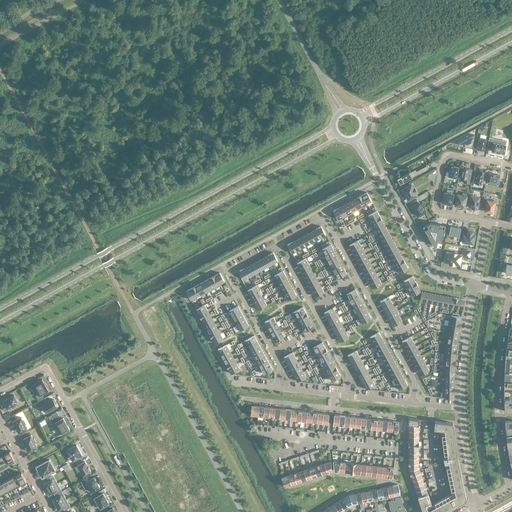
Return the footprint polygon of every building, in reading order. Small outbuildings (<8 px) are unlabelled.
[(472,148),(474,135),(459,143),(461,146),(472,148)] [(489,137),(487,148),(492,149),(491,151),(492,151),(496,152),(497,152),(498,153),(499,153),(503,154),(504,154),(504,153),(506,141),(501,140),(501,144),(493,142),(494,138),(489,137)] [(486,139),(479,138),(476,149),(484,150),(486,139)] [(428,169),(426,166),(416,171),(415,170),(410,173),(409,172),(396,179),(400,185),(413,178),(412,177),(418,175),(428,169)] [(458,167),(454,166),(453,167),(451,167),(450,172),(449,172),(447,178),(452,179),(452,177),(456,178),(458,167)] [(468,169),(462,168),(460,178),(464,178),(463,182),(469,183),(471,173),(468,172),(468,169)] [(484,172),(479,171),(478,174),(475,174),(474,183),(482,184),(483,183),(485,172),(484,172)] [(489,174),(487,181),(498,184),(498,182),(499,182),(499,178),(499,176),(500,175),(499,175),(496,174),(495,174),(493,174),(489,173),(489,174)] [(411,184),(402,189),(408,200),(417,195),(411,184)] [(367,192),(362,195),(366,204),(367,204),(371,201),(367,192)] [(467,193),(462,192),(462,195),(457,194),(455,205),(458,205),(458,206),(464,207),(467,193)] [(453,194),(445,193),(444,193),(444,196),(445,196),(444,199),(443,199),(442,202),(443,203),(451,204),(453,194)] [(362,208),(367,205),(367,204),(366,204),(362,195),(357,198),(362,208)] [(479,198),(471,196),(469,207),(472,207),(472,209),(476,209),(476,208),(477,208),(479,198)] [(357,198),(352,200),(358,211),(362,208),(357,198)] [(484,198),(483,204),(486,204),(486,205),(485,211),(493,213),(495,202),(494,202),(494,200),(490,200),(490,201),(487,200),(488,199),(484,198)] [(353,213),(358,211),(352,200),(347,203),(352,212),(353,213)] [(417,200),(410,203),(412,206),(417,216),(419,215),(420,217),(423,215),(422,213),(424,212),(422,209),(422,208),(421,207),(421,206),(419,203),(418,203),(417,200)] [(353,213),(352,212),(347,203),(343,205),(347,214),(348,216),(353,213)] [(348,216),(347,214),(343,205),(338,208),(343,217),(343,218),(348,216)] [(343,218),(343,217),(338,208),(333,211),(338,221),(343,218)] [(368,215),(371,220),(379,216),(376,211),(368,215)] [(382,220),(379,216),(371,220),(373,225),(382,220)] [(373,225),(376,230),(384,225),(382,220),(373,225)] [(445,225),(430,222),(423,226),(433,245),(441,247),(445,225)] [(376,230),(378,235),(387,230),(384,225),(376,230)] [(321,226),(316,229),(320,238),(325,235),(321,226)] [(450,226),(448,235),(449,235),(454,236),(453,240),(458,241),(460,228),(456,227),(450,226)] [(316,229),(311,232),(316,240),(320,238),(316,229)] [(378,235),(381,239),(390,235),(387,230),(378,235)] [(467,236),(464,236),(462,242),(473,244),(474,235),(475,232),(473,232),(473,231),(468,230),(467,236)] [(311,232),(306,234),(311,243),(316,240),(311,232)] [(306,234),(301,237),(306,245),(311,243),(306,234)] [(381,239),(384,244),(392,239),(390,235),(381,239)] [(301,237),(297,239),(301,248),(306,245),(301,237)] [(297,239),(292,242),(297,251),(301,248),(297,239)] [(384,244),(386,249),(395,244),(392,239),(384,244)] [(358,240),(349,245),(352,250),(360,245),(358,240)] [(287,245),(292,253),(297,251),(292,242),(287,245)] [(397,249),(395,244),(386,249),(389,254),(397,249)] [(323,255),(325,254),(333,250),(331,245),(320,250),(323,255)] [(363,250),(360,245),(352,250),(354,255),(363,250)] [(389,254),(391,258),(400,254),(397,249),(389,254)] [(333,250),(325,254),(323,255),(326,260),(336,254),(333,250)] [(366,255),(363,250),(354,255),(357,259),(366,255)] [(446,252),(445,261),(449,262),(449,263),(454,264),(454,263),(459,264),(461,257),(469,258),(470,251),(463,250),(462,255),(446,252)] [(273,252),(268,255),(273,264),(278,261),(273,252)] [(339,259),(336,254),(326,260),(328,265),(339,259)] [(403,258),(400,254),(391,258),(394,263),(403,258)] [(268,255),(263,258),(268,266),(273,264),(268,255)] [(368,259),(366,255),(357,259),(360,264),(368,259)] [(263,258),(258,260),(263,269),(268,266),(263,258)] [(297,263),(300,268),(308,263),(306,258),(300,261),(297,263)] [(394,263),(396,268),(405,263),(403,258),(394,263)] [(341,264),(339,259),(328,265),(331,269),(332,268),(341,264)] [(371,264),(368,259),(360,264),(362,269),(371,264)] [(258,260),(254,263),(258,272),(263,269),(258,260)] [(462,273),(470,273),(470,263),(463,262),(462,273)] [(254,263),(249,266),(254,274),(258,272),(254,263)] [(300,268),(302,273),(311,268),(308,263),(300,268)] [(408,268),(405,263),(396,268),(399,273),(408,268)] [(341,264),(332,268),(331,269),(333,274),(344,268),(341,264)] [(373,269),(371,264),(362,269),(365,274),(373,269)] [(249,266),(244,268),(249,277),(254,274),(249,266)] [(244,280),(249,277),(244,268),(239,271),(244,280)] [(313,273),(311,268),(302,273),(305,277),(313,273)] [(346,273),(344,268),(333,274),(336,279),(346,273)] [(376,274),(373,269),(365,274),(367,278),(376,274)] [(274,275),(277,280),(286,276),(283,271),(274,275)] [(220,273),(215,275),(219,284),(220,284),(224,281),(220,273)] [(316,277),(313,273),(305,277),(307,282),(316,277)] [(379,278),(376,274),(367,278),(370,283),(379,278)] [(220,284),(219,284),(215,275),(210,278),(215,287),(215,288),(220,286),(220,284)] [(288,280),(286,276),(277,280),(279,285),(288,280)] [(402,282),(405,287),(407,286),(406,286),(415,281),(412,276),(402,282)] [(319,282),(316,277),(307,282),(310,287),(319,282)] [(211,291),(215,288),(215,287),(210,278),(205,281),(210,289),(211,291)] [(381,283),(379,278),(370,283),(373,288),(381,283)] [(291,285),(288,280),(279,285),(282,290),(291,285)] [(205,292),(206,294),(211,291),(210,289),(205,281),(200,283),(205,292)] [(407,286),(409,290),(409,291),(418,286),(415,281),(406,286),(407,286)] [(310,287),(313,292),(321,287),(319,282),(310,287)] [(200,283),(196,286),(200,294),(205,292),(200,283)] [(247,290),(250,295),(259,290),(259,291),(260,290),(258,285),(256,285),(252,288),(249,289),(247,290)] [(282,290),(285,295),(293,290),(291,285),(282,290)] [(196,286),(191,288),(196,297),(200,294),(196,286)] [(409,290),(407,291),(410,297),(420,291),(418,286),(409,291),(409,290)] [(324,292),(321,287),(313,292),(315,297),(324,292)] [(191,300),(196,297),(191,288),(186,291),(191,300)] [(345,295),(348,300),(349,299),(358,294),(355,289),(345,295)] [(250,295),(253,300),(261,295),(259,291),(259,290),(250,295)] [(296,295),(293,290),(285,295),(287,300),(296,295)] [(360,299),(358,294),(349,299),(352,304),(360,299)] [(253,300),(255,305),(264,300),(261,295),(253,300)] [(380,301),(383,306),(391,302),(389,297),(380,301)] [(363,304),(360,299),(352,304),(354,308),(363,304)] [(267,305),(264,300),(255,305),(258,310),(267,305)] [(394,306),(391,302),(383,306),(385,311),(394,306)] [(366,308),(363,304),(354,308),(357,313),(366,308)] [(196,309),(198,314),(207,310),(204,305),(199,308),(196,309)] [(395,305),(394,306),(385,311),(388,316),(398,310),(395,305)] [(229,311),(232,316),(240,311),(238,306),(229,311)] [(303,307),(292,313),(295,318),(305,312),(303,307)] [(333,308),(324,312),(327,317),(335,313),(335,312),(333,308)] [(368,313),(366,308),(357,313),(359,318),(368,313)] [(198,314),(201,319),(210,314),(207,310),(198,314)] [(399,316),(401,315),(398,310),(388,316),(390,320),(399,316)] [(232,316),(234,320),(243,316),(240,311),(232,316)] [(308,317),(305,312),(295,318),(298,322),(308,317)] [(327,317),(329,322),(338,317),(338,318),(340,317),(337,312),(335,312),(335,313),(327,317)] [(371,318),(368,313),(359,318),(358,319),(361,324),(371,318)] [(201,319),(204,324),(212,319),(210,314),(201,319)] [(237,325),(246,320),(243,316),(234,320),(237,325)] [(402,321),(399,316),(390,320),(393,325),(402,321)] [(273,317),(265,322),(267,327),(276,322),(273,317)] [(311,321),(308,317),(298,322),(300,327),(311,321)] [(338,318),(338,317),(329,322),(332,327),(340,322),(338,318)] [(204,324),(206,329),(215,324),(212,319),(204,324)] [(248,325),(246,320),(237,325),(235,326),(238,331),(240,330),(248,325)] [(313,326),(311,321),(300,327),(303,332),(313,326)] [(267,327),(270,331),(279,327),(276,322),(267,327)] [(332,327),(334,332),(343,327),(340,322),(332,327)] [(206,329),(209,333),(217,329),(217,328),(215,324),(206,329)] [(281,331),(279,327),(270,331),(272,336),(281,331)] [(334,332),(337,336),(346,332),(345,331),(343,327),(334,332)] [(209,333),(211,338),(220,333),(220,334),(222,333),(219,328),(217,328),(217,329),(209,333)] [(281,331),(272,336),(275,341),(284,336),(285,336),(283,330),(281,331)] [(350,336),(347,331),(345,331),(346,332),(337,336),(340,341),(350,336)] [(378,332),(370,337),(373,342),(381,337),(378,332)] [(214,343),(223,338),(220,334),(220,333),(211,338),(214,343)] [(248,346),(248,345),(257,341),(254,336),(245,340),(244,341),(247,346),(248,346)] [(384,342),(381,337),(373,342),(375,347),(384,342)] [(410,337),(402,341),(404,346),(413,341),(410,337)] [(250,350),(251,350),(259,345),(257,341),(248,345),(248,346),(250,350)] [(404,346),(407,351),(416,346),(413,341),(404,346)] [(312,348),(314,353),(325,347),(322,342),(312,348)] [(386,347),(384,342),(375,347),(378,351),(386,347)] [(226,345),(218,349),(220,354),(229,350),(226,345)] [(253,355),(262,350),(259,345),(251,350),(250,350),(249,351),(252,356),(253,355)] [(418,351),(416,346),(407,351),(410,356),(418,351)] [(327,352),(325,347),(314,353),(317,358),(327,352)] [(389,351),(386,347),(378,351),(380,356),(389,351)] [(232,354),(229,350),(220,354),(223,359),(232,354)] [(264,355),(262,350),(253,355),(256,359),(256,360),(264,355)] [(356,351),(347,355),(350,360),(359,356),(356,351)] [(380,356),(383,361),(392,356),(389,351),(380,356)] [(421,356),(418,351),(410,356),(412,360),(421,356)] [(292,352),(284,357),(287,362),(295,357),(292,352)] [(330,357),(327,352),(317,358),(320,363),(321,362),(321,361),(330,357)] [(234,359),(232,354),(223,359),(225,364),(234,359)] [(256,360),(256,359),(254,360),(257,365),(258,364),(267,360),(264,355),(256,360)] [(361,360),(359,356),(350,360),(353,365),(361,360)] [(394,361),(392,356),(383,361),(386,366),(394,361)] [(423,360),(421,356),(412,360),(415,365),(423,360)] [(298,362),(295,357),(287,362),(289,367),(298,362)] [(332,361),(330,357),(321,361),(321,362),(324,366),(332,361)] [(237,364),(234,359),(225,364),(228,369),(237,364)] [(270,364),(267,360),(258,364),(257,365),(259,370),(261,369),(270,364)] [(364,365),(361,360),(353,365),(355,370),(364,365)] [(426,365),(423,360),(415,365),(417,370),(426,365)] [(298,362),(289,367),(292,371),(300,367),(302,366),(299,361),(298,362)] [(324,366),(326,371),(335,366),(332,361),(324,366)] [(397,366),(394,361),(386,366),(388,370),(397,366)] [(239,369),(237,364),(228,369),(231,374),(235,371),(236,373),(240,371),(239,369)] [(272,369),(270,364),(261,369),(264,374),(268,372),(269,373),(273,371),(272,370),(272,369)] [(355,370),(358,375),(366,370),(364,365),(355,370)] [(429,370),(426,365),(417,370),(420,375),(429,370)] [(338,371),(335,366),(326,371),(329,376),(338,371)] [(399,370),(397,366),(388,370),(391,375),(399,370)] [(300,367),(292,371),(294,376),(303,371),(300,367)] [(358,375),(360,379),(369,375),(366,370),(358,375)] [(391,375),(393,380),(402,375),(399,370),(391,375)] [(306,376),(303,371),(294,376),(297,381),(302,378),(303,380),(306,378),(305,377),(306,376)] [(340,376),(338,371),(329,376),(332,381),(336,378),(337,380),(341,378),(340,376)] [(360,379),(363,384),(372,379),(369,375),(360,379)] [(393,380),(396,384),(405,380),(402,375),(393,380)] [(376,383),(373,378),(372,379),(363,384),(366,389),(376,383)] [(33,385),(34,385),(30,387),(38,400),(43,397),(42,395),(48,391),(48,390),(46,387),(44,384),(42,380),(42,379),(42,380),(34,384),(33,384),(33,385)] [(407,385),(405,380),(396,384),(399,389),(407,385)] [(134,400),(128,389),(106,401),(118,423),(120,421),(169,511),(204,511),(209,510),(194,481),(200,478),(200,477),(201,477),(190,456),(188,458),(188,457),(186,458),(183,452),(185,451),(184,450),(179,441),(161,408),(141,419),(131,401),(134,400)] [(7,399),(3,401),(4,403),(1,405),(4,411),(8,409),(7,408),(18,402),(14,395),(10,397),(9,397),(9,398),(8,398),(7,398),(7,399)] [(53,400),(53,399),(45,404),(43,400),(37,404),(39,407),(42,405),(46,412),(57,407),(55,404),(56,404),(54,400),(53,400)] [(57,413),(51,416),(54,421),(55,420),(56,422),(55,422),(55,423),(61,433),(61,434),(62,434),(69,430),(69,429),(67,425),(65,422),(63,418),(60,420),(59,418),(57,413)] [(13,422),(19,433),(27,429),(25,425),(26,424),(24,421),(23,421),(21,417),(13,422)] [(431,504),(427,493),(418,496),(423,511),(422,511),(442,511),(466,499),(457,456),(453,423),(435,421),(434,428),(441,429),(444,457),(445,463),(452,493),(431,504)] [(23,440),(29,452),(37,447),(35,443),(36,443),(34,439),(33,440),(31,435),(23,440)] [(76,445),(67,450),(68,452),(65,453),(67,458),(70,456),(73,461),(82,456),(76,445)] [(9,451),(5,454),(10,463),(14,460),(9,451)] [(5,466),(10,463),(5,454),(4,454),(5,454),(0,457),(5,466)] [(49,460),(35,468),(37,471),(38,471),(39,471),(42,478),(55,471),(49,460)] [(87,465),(85,461),(78,465),(83,476),(91,472),(89,468),(87,465)] [(327,473),(324,463),(319,465),(322,474),(327,473)] [(322,474),(319,465),(314,466),(317,476),(322,474)] [(317,476),(314,466),(309,468),(312,478),(317,476)] [(312,478),(309,468),(303,470),(307,479),(312,478)] [(307,479),(303,470),(298,472),(302,481),(307,479)] [(302,481),(298,472),(293,473),(296,483),(302,481)] [(412,481),(422,477),(420,472),(411,475),(412,481)] [(17,475),(16,475),(21,484),(26,482),(21,473),(17,475)] [(296,483),(293,473),(288,475),(291,485),(296,483)] [(21,485),(21,484),(16,475),(12,478),(17,487),(21,484),(21,485)] [(54,478),(53,475),(47,478),(49,481),(44,484),(47,489),(57,483),(54,478)] [(291,485),(288,475),(283,477),(286,486),(291,485)] [(85,479),(81,482),(84,489),(89,487),(92,492),(99,488),(97,484),(97,483),(96,482),(96,481),(94,477),(86,481),(85,479)] [(414,486),(424,482),(422,477),(412,481),(414,486)] [(12,489),(17,487),(12,478),(7,480),(12,489)] [(7,480),(3,482),(8,492),(12,489),(7,480)] [(416,491),(425,487),(424,482),(414,486),(416,491)] [(60,489),(57,483),(47,489),(50,494),(54,492),(56,494),(62,491),(60,489)] [(400,494),(398,485),(392,486),(394,496),(395,498),(400,497),(400,494)] [(425,487),(416,491),(418,496),(427,493),(425,487)] [(55,505),(66,499),(62,491),(56,494),(57,497),(53,500),(55,505)] [(355,493),(349,495),(353,504),(354,507),(358,506),(358,503),(357,503),(355,493)] [(99,508),(100,507),(100,508),(108,504),(106,500),(106,499),(105,498),(105,497),(103,494),(97,496),(96,494),(90,497),(91,500),(95,498),(98,504),(97,505),(99,508)] [(349,495),(343,498),(349,507),(350,509),(354,507),(353,504),(349,495)] [(406,511),(401,502),(401,501),(400,497),(395,498),(395,500),(390,501),(392,508),(393,511),(406,511)] [(344,510),(345,511),(350,509),(349,507),(343,498),(339,501),(344,510)] [(65,510),(70,507),(66,499),(55,505),(58,510),(63,507),(65,510)] [(334,504),(339,511),(340,511),(344,510),(339,501),(334,504)]
